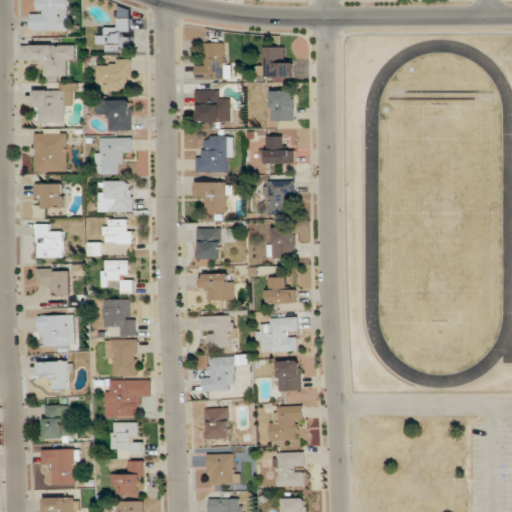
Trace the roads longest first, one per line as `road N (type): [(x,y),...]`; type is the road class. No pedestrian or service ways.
road 1 (residential): [(341,511),(326,0)]
road 2 (residential): [(16,511),(2,0)]
road 3 (residential): [(178,511),(165,0)]
road 4 (tertiary): [(165,0),(294,18),(511,15)]
